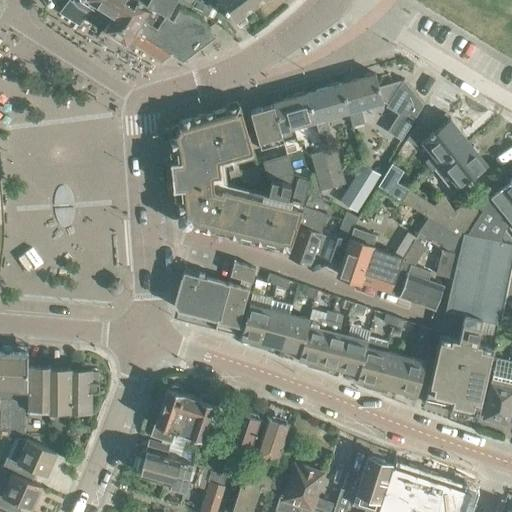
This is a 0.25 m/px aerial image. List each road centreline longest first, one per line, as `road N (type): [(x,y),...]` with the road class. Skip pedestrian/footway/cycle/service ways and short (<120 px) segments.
road 1 (residential): [(146,335),(499,460)]
road 2 (residential): [(446,321),(191,239),(147,242)]
road 3 (residential): [(149,108),(241,66),(339,0)]
road 4 (tertiary): [(511,104),(339,0)]
road 5 (residential): [(76,511),(146,335)]
road 6 (residential): [(9,12),(149,108)]
road 7 (residential): [(146,335),(0,327)]
road 8 (residential): [(147,242),(149,108)]
